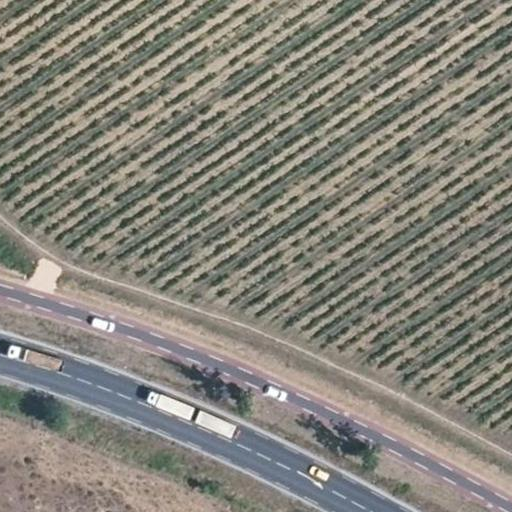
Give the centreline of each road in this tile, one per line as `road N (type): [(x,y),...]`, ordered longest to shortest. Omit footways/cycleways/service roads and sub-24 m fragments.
road 1 (trunk): [(511,470),(294,321),(0,258)]
road 2 (unclassified): [(0,294),(231,367),(377,433),(511,508)]
road 3 (primary): [(0,355),(162,411),(367,511)]
road 4 (trunk): [(0,465),(141,511)]
